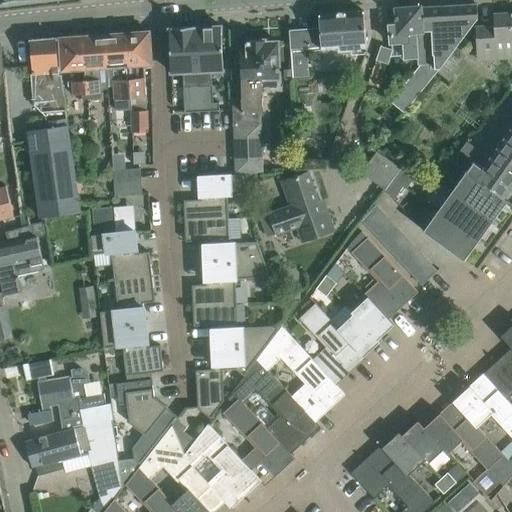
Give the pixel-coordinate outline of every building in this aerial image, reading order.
[(404,115),(455,50),(460,42),(478,18),(477,4),(415,7),(418,58),(419,64),(389,103),(404,115)] [(418,58),(415,7),(396,8),(397,25),(390,25),(391,43),(404,43),(405,58),(418,58)] [(367,49),(364,11),(319,14),(320,27),(305,29),(306,47),(291,48),(292,68),(293,77),(309,76),(307,50),(323,49),(323,48),(339,47),(339,51),(365,50),(365,51),(368,51),(368,49),(367,49)] [(511,12),(494,14),(494,26),(475,26),(477,50),(511,48),(511,12)] [(198,87),(195,26),(172,27),(172,28),(169,28),(172,72),(183,72),(184,88),(198,87)] [(224,70),(221,26),(196,27),(196,26),(195,26),(198,87),(213,86),(212,70),(224,70)] [(149,31),(128,33),(132,98),(136,98),(146,97),(145,68),(151,67),(149,31)] [(132,98),(128,33),(106,34),(108,87),(114,86),(116,112),(132,111),(132,98)] [(100,87),(108,87),(106,34),(84,36),(88,99),(101,98),(100,87)] [(84,36),(60,38),(63,69),(71,68),(73,94),(83,93),(83,99),(88,99),(84,36)] [(57,38),(30,40),(33,78),(32,78),(33,106),(51,105),(51,110),(66,109),(62,74),(58,74),(58,58),(57,39),(57,38)] [(279,77),(279,61),(278,41),(265,42),(265,40),(248,40),(248,48),(240,48),(241,68),(242,100),(243,112),(264,110),(262,78),(279,77)] [(388,64),(393,49),(381,45),(376,60),(388,64)] [(376,60),(368,83),(380,87),(388,64),(376,60)] [(136,98),(132,98),(132,111),(147,110),(146,97),(136,98)] [(242,100),(233,100),(235,136),(235,137),(261,136),(260,111),(243,112),(242,100)] [(213,102),(199,103),(199,111),(220,110),(219,102),(213,102)] [(199,111),(199,103),(185,104),(185,112),(199,111)] [(149,132),(148,110),(147,110),(132,111),(133,132),(149,132)] [(68,124),(27,130),(35,183),(40,217),(82,211),(68,124)] [(511,126),(482,169),(472,162),(423,231),(465,260),(505,203),(501,200),(511,185),(511,126)] [(467,141),(460,151),(467,156),(474,146),(467,141)] [(396,175),(401,168),(377,151),(361,172),(385,190),(396,175)] [(142,180),(141,168),(113,170),(114,182),(142,180)] [(401,168),(396,175),(406,182),(411,175),(401,168)] [(321,208),(308,172),(287,180),(295,204),(270,213),(270,214),(261,217),(268,236),(277,233),(277,234),(302,225),(307,239),(333,230),(325,207),(321,208)] [(184,200),(185,220),(228,218),(227,194),(247,193),(246,186),(244,174),(201,176),(202,199),(184,200)] [(256,174),(244,174),(246,186),(253,186),(257,180),(256,174)] [(143,193),(142,180),(114,182),(115,195),(143,193)] [(397,180),(388,193),(394,199),(404,185),(397,180)] [(0,221),(14,218),(5,188),(0,188),(0,221)] [(117,232),(115,207),(93,209),(95,234),(117,232)] [(229,243),(228,218),(185,220),(186,241),(204,240),(205,262),(264,259),(257,242),(229,243)] [(45,269),(42,257),(38,238),(45,236),(42,223),(25,227),(6,232),(9,243),(0,244),(0,278),(2,289),(4,295),(23,291),(20,275),(45,269)] [(150,251),(138,253),(135,230),(91,235),(93,254),(112,252),(115,281),(152,276),(150,251)] [(417,290),(368,237),(352,252),(378,281),(364,294),(367,297),(368,297),(374,304),(375,303),(388,317),(417,290)] [(271,277),(264,259),(205,262),(206,284),(193,285),(194,305),(237,303),(235,278),(271,277)] [(337,282),(327,275),(321,282),(332,289),(337,282)] [(155,301),(152,276),(115,281),(118,310),(100,312),(102,329),(146,324),(144,303),(155,301)] [(332,289),(321,282),(316,289),(327,296),(332,289)] [(394,324),(388,317),(375,303),(374,304),(368,297),(367,297),(352,312),(353,314),(354,313),(376,338),(377,337),(379,339),(394,324)] [(303,300),(289,301),(290,317),(303,300)] [(237,328),(236,303),(193,305),(194,326),(212,325),(213,347),(266,344),(280,326),(237,328)] [(338,328),(316,303),(299,318),(326,347),(313,359),(312,359),(335,383),(365,356),(363,354),(362,354),(338,328)] [(354,313),(353,314),(338,328),(362,354),(363,354),(365,356),(380,341),(379,339),(377,337),(376,338),(354,313)] [(149,346),(146,324),(102,329),(104,347),(123,345),(126,375),(164,370),(161,345),(149,346)] [(511,324),(501,335),(511,347),(511,324)] [(315,420),(344,392),(335,383),(312,359),(313,359),(282,326),(258,359),(268,370),(281,357),(305,383),(292,396),(301,406),(302,406),(315,420)] [(244,375),(266,344),(213,347),(214,369),(196,370),(198,408),(211,418),(224,400),(223,370),(236,369),(244,375)] [(511,350),(485,375),(507,399),(511,394),(511,350)] [(51,361),(51,359),(23,364),(25,379),(54,374),(53,372),(51,361)] [(292,396),(268,370),(258,359),(232,392),(234,393),(239,398),(243,402),(244,402),(257,390),(280,415),(267,427),(267,428),(289,452),(290,452),(319,424),(315,420),(302,406),(301,406),(292,396)] [(59,403),(64,431),(84,425),(86,424),(113,416),(111,400),(107,401),(104,391),(87,395),(84,382),(91,381),(89,371),(82,366),(72,367),(74,376),(39,383),(44,410),(50,409),(49,405),(59,403)] [(511,404),(507,399),(485,375),(472,387),(470,385),(453,401),(454,403),(455,402),(477,426),(478,426),(491,414),(511,436),(511,404)] [(168,407),(166,405),(163,409),(156,404),(153,378),(117,383),(120,404),(128,403),(130,422),(144,433),(133,447),(135,459),(140,463),(178,415),(168,407)] [(234,393),(228,398),(233,404),(239,398),(234,393)] [(267,428),(267,427),(244,402),(243,402),(239,398),(233,404),(223,413),(255,447),(246,456),(255,467),(261,461),(273,475),(294,456),(290,452),(289,452),(267,428)] [(504,455),(478,426),(477,426),(455,402),(454,403),(442,414),(440,412),(424,427),(426,429),(444,449),(443,449),(447,454),(461,441),(488,470),(504,455)] [(122,490),(113,416),(86,424),(93,451),(88,452),(91,462),(102,502),(105,511),(115,499),(122,490)] [(444,449),(426,429),(424,427),(418,420),(402,435),(404,436),(403,437),(425,460),(424,460),(427,464),(443,449),(444,449)] [(209,423),(185,454),(184,456),(194,467),(207,454),(222,470),(209,482),(208,482),(224,500),(230,507),(260,479),(209,423)] [(93,451),(86,424),(84,425),(64,431),(26,441),(32,467),(36,466),(38,476),(58,471),(66,468),(62,456),(82,451),(83,453),(88,452),(93,451)] [(224,500),(208,482),(209,482),(194,467),(184,456),(185,454),(172,425),(139,468),(150,479),(150,478),(163,466),(186,490),(173,503),(172,503),(180,511),(211,511),(224,500)] [(425,460),(403,437),(404,436),(402,435),(399,431),(383,446),(385,448),(384,448),(409,475),(409,474),(424,460),(425,460)] [(423,511),(435,502),(409,474),(409,475),(384,448),(385,448),(383,446),(353,474),(375,498),(389,485),(408,505),(401,511),(423,511)] [(180,511),(172,503),(173,503),(150,478),(150,479),(139,468),(126,485),(151,511),(180,511)] [(448,472),(442,478),(450,488),(457,482),(448,472)] [(450,488),(442,478),(435,484),(444,494),(450,488)] [(471,483),(462,491),(471,501),(480,494),(471,483)] [(126,511),(115,499),(105,511),(104,511),(126,511)]
